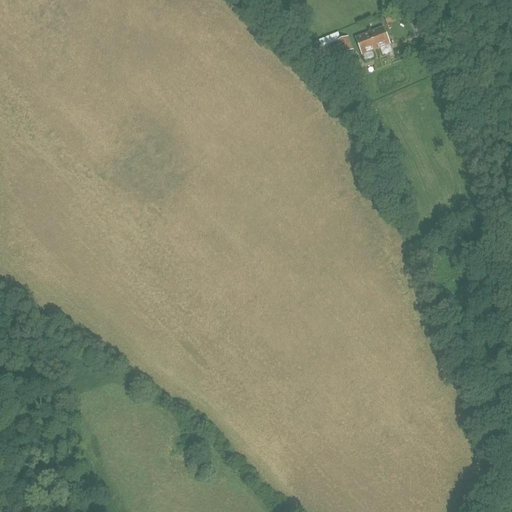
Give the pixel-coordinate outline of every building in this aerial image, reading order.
[(427,9),(433,5),(430,0),(422,0),(427,9)] [(370,33),(376,49),(380,47),(383,55),(392,52),(389,44),(390,44),(384,28),(370,33)] [(372,50),(376,49),(370,33),(356,38),(362,54),(363,54),(366,62),(375,58),(372,50)] [(351,38),(338,43),(347,64),(356,60),(353,52),(357,51),(351,38)] [(363,99),(354,78),(342,83),(351,104),(363,99)]
